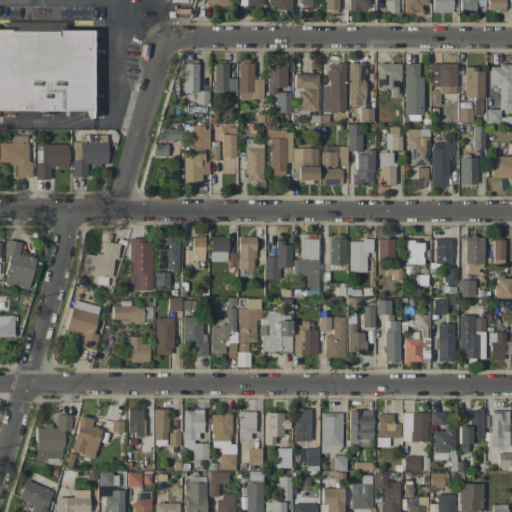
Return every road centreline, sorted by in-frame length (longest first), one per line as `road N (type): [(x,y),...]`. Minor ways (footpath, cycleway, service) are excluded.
road 1 (residential): [(511,387),(0,385)]
road 2 (residential): [(511,212),(0,211)]
road 3 (residential): [(511,37),(166,37)]
road 4 (residential): [(71,212),(0,466)]
road 5 (residential): [(166,37),(113,212)]
